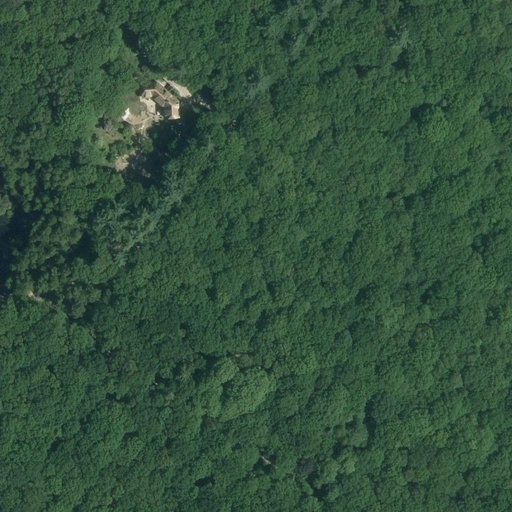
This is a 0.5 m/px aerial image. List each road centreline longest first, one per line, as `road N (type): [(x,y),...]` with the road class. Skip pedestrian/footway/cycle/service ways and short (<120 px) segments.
road 1 (track): [(122,267),(337,0)]
road 2 (track): [(107,342),(355,511)]
